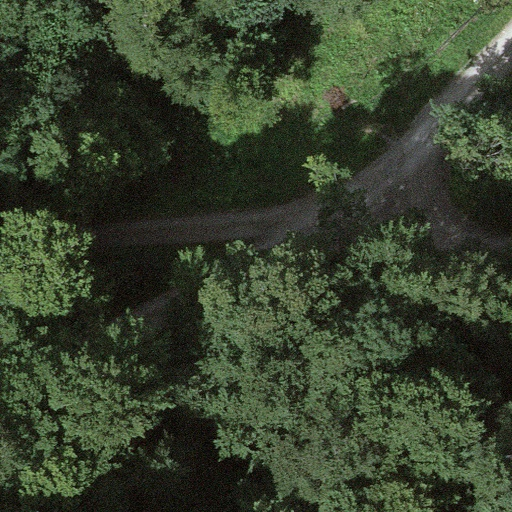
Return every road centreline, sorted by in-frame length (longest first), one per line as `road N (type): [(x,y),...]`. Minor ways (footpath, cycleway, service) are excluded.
road 1 (track): [(334,214),(168,310),(0,393)]
road 2 (track): [(334,214),(0,240)]
road 3 (track): [(511,40),(482,80),(334,214)]
road 4 (track): [(334,214),(456,241),(511,237)]
